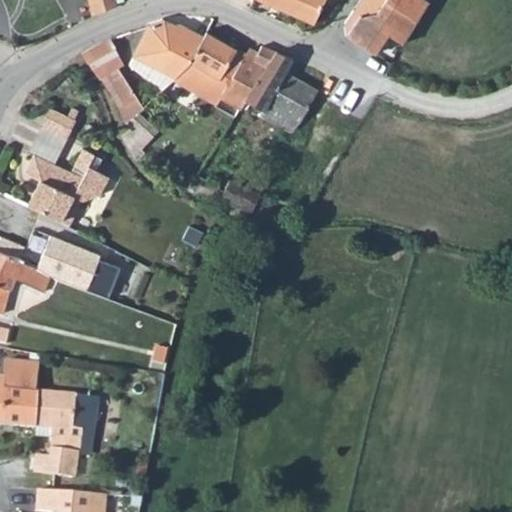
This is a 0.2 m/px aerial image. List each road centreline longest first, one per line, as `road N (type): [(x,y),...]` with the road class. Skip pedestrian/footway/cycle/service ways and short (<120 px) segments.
road 1 (unclassified): [(321,51),(403,97),(446,107),(511,95)]
road 2 (residential): [(5,77),(144,5),(184,0)]
road 3 (residential): [(194,0),(321,51)]
